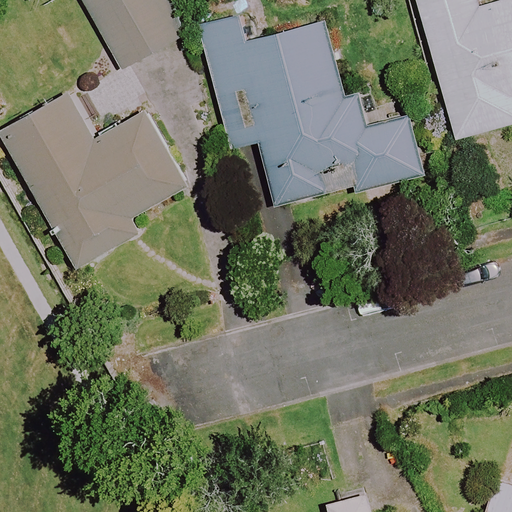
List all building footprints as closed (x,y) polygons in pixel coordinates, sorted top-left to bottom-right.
[(185,34),(167,0),(79,0),(116,70),(185,34)] [(511,0),(501,0),(479,6),(476,0),(417,0),(455,138),(511,122),(511,0)] [(337,91),(320,22),(241,41),(235,17),(197,26),(227,149),(261,141),(277,205),(352,186),(353,192),(428,174),(413,111),(372,121),(363,84),(337,91)] [(95,138),(70,92),(0,130),(0,132),(74,268),(140,232),(132,216),(186,187),(144,111),(95,138)] [(511,511),(511,480),(494,476),(483,511),(511,511)] [(371,511),(367,491),(326,501),(328,511),(371,511)]
